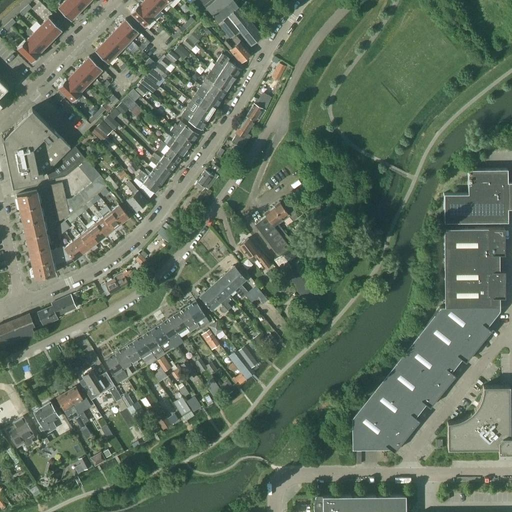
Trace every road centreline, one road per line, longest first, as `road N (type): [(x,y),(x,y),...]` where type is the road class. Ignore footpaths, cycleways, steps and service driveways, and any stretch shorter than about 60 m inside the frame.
road 1 (residential): [(0,364),(108,312),(177,257),(295,72),(354,0)]
road 2 (residential): [(22,303),(109,261),(144,231),(304,0)]
road 3 (unclassified): [(399,476),(511,329)]
road 4 (residential): [(0,119),(121,0)]
road 5 (residential): [(274,511),(274,496),(291,477),(399,476)]
